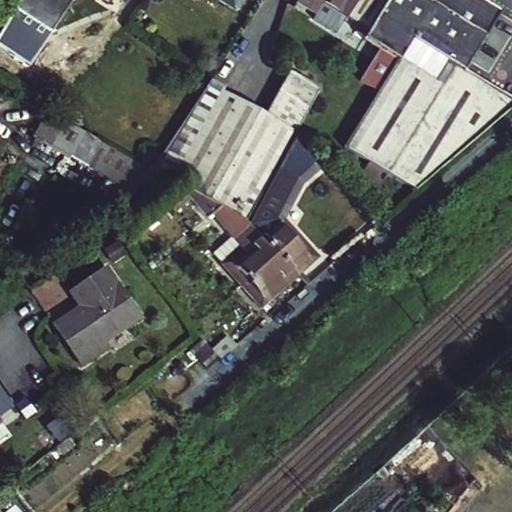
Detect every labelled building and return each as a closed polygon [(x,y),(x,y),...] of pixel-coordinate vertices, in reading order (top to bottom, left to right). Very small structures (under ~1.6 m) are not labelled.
[(49,30),(65,0),(18,0),(13,9),(49,30)] [(321,3),(325,6),(328,0),(294,0),(295,0),(314,13),(321,3)] [(328,0),(325,6),(365,31),(385,0),(328,0)] [(385,0),(365,31),(370,34),(363,44),(378,53),(360,82),(377,93),(342,149),(368,166),(386,177),(414,195),(511,110),(511,104),(462,72),(499,15),(475,0),(385,0)] [(268,109),(212,81),(158,166),(246,221),(321,79),(292,64),(268,109)] [(147,169),(49,112),(34,136),(132,194),(147,169)] [(386,177),(368,166),(360,178),(378,190),(386,177)] [(248,226),(256,235),(275,256),(294,279),(315,261),(262,199),(248,226)] [(233,254),(225,271),(239,287),(275,256),(256,235),(233,254)] [(275,256),(239,287),(259,310),(294,279),(275,256)] [(67,301),(74,312),(56,325),(86,368),(101,356),(96,349),(129,324),(96,279),(67,301)] [(217,363),(233,350),(225,339),(209,353),(217,363)] [(217,363),(209,353),(201,342),(186,354),(204,375),(217,363)]
